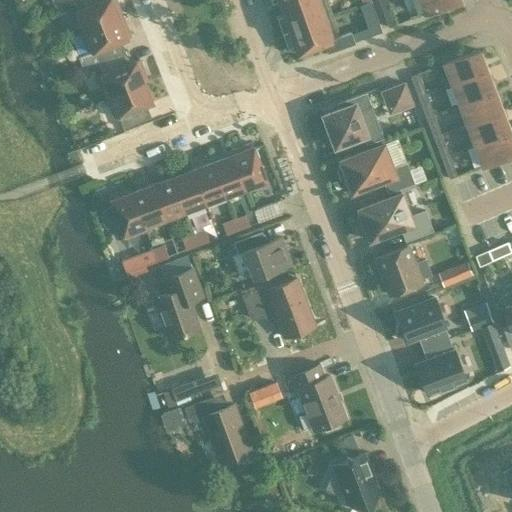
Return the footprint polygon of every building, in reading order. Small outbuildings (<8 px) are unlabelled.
[(71,0),(76,9),(72,11),(80,32),(122,16),(115,0),(71,0)] [(268,0),(270,4),(279,1),(283,13),(274,16),(286,49),(295,46),(298,53),(323,44),(340,38),(339,34),(326,0),(268,0)] [(420,0),(426,13),(460,0),(459,0),(420,0)] [(370,1),(363,4),(359,5),(367,28),(350,33),(353,41),(381,31),(370,1)] [(388,2),(380,5),(388,27),(396,24),(388,2)] [(130,36),(122,16),(80,32),(88,53),(78,57),(82,68),(97,62),(125,51),(120,40),(130,36)] [(349,30),(339,34),(340,38),(323,44),(326,51),(353,41),(350,33),(349,30)] [(486,70),(478,49),(444,62),(452,83),(486,70)] [(105,96),(147,80),(138,59),(129,63),(125,51),(97,62),(101,73),(97,75),(105,96)] [(494,91),(486,70),(452,84),(460,104),(494,91)] [(418,73),(410,76),(417,95),(425,92),(418,73)] [(147,80),(105,96),(113,117),(118,115),(122,127),(150,116),(145,104),(150,102),(142,82),(147,80)] [(413,105),(405,81),(380,90),(388,114),(413,105)] [(502,112),(494,91),(460,104),(468,125),(502,112)] [(334,149),(364,138),(366,143),(383,137),(366,92),(336,103),(339,109),(321,115),(328,133),(325,134),(330,147),(333,146),(334,149)] [(425,92),(417,95),(424,115),(432,112),(425,92)] [(432,112),(424,115),(432,136),(440,133),(432,112)] [(509,131),(502,112),(468,125),(475,144),(509,131)] [(511,139),(509,131),(475,144),(483,165),(511,154),(511,139)] [(448,153),(440,133),(432,136),(440,156),(448,153)] [(232,154),(244,187),(265,179),(251,142),(229,150),(231,154),(232,154)] [(341,164),(337,169),(341,180),(347,181),(351,191),(382,180),(387,193),(414,183),(406,161),(391,167),(382,143),(339,159),(341,164)] [(448,153),(440,156),(449,178),(456,175),(448,153)] [(232,154),(231,154),(211,162),(224,195),(244,187),(232,154)] [(224,195),(211,162),(191,169),(204,202),(224,195)] [(204,202),(191,169),(171,177),(183,210),(204,202)] [(183,210),(171,177),(151,184),(163,218),(183,210)] [(151,184),(131,192),(143,225),(144,225),(163,218),(151,184)] [(131,192),(130,187),(107,196),(109,201),(110,201),(112,206),(111,206),(107,209),(104,212),(103,217),(106,225),(110,227),(114,228),(119,227),(120,227),(122,232),(121,232),(123,238),(145,229),(144,225),(143,225),(131,192)] [(424,210),(410,215),(401,192),(357,208),(359,213),(356,217),(360,229),(365,230),(369,239),(400,227),(405,240),(432,230),(424,210)] [(257,221),(281,213),(276,200),(252,209),(257,221)] [(244,214),(233,218),(237,229),(248,225),(244,214)] [(237,229),(233,218),(221,223),(225,233),(237,229)] [(204,230),(192,234),(196,244),(208,240),(204,230)] [(252,278),(290,264),(280,236),(264,242),(260,231),(232,241),(237,253),(242,251),(252,278)] [(196,244),(192,234),(181,238),(185,249),(196,244)] [(511,249),(508,242),(499,246),(503,255),(511,251),(511,249)] [(152,249),(156,259),(167,255),(163,245),(152,249)] [(406,245),(375,256),(389,295),(420,283),(418,278),(430,274),(424,257),(412,262),(406,245)] [(503,255),(499,246),(490,250),(494,259),(503,255)] [(142,265),(156,259),(152,249),(138,254),(142,265)] [(469,260),(437,272),(442,287),(474,275),(469,260)] [(189,300),(201,295),(191,267),(162,277),(167,292),(153,297),(168,338),(198,327),(189,300)] [(305,327),(313,324),(296,278),(266,289),(264,285),(240,294),(249,317),(272,308),(282,336),(290,333),(291,333),(295,335),(299,334),(303,332),(305,328),(305,327)] [(511,290),(500,297),(511,320),(511,290)] [(421,349),(448,338),(444,328),(445,327),(434,297),(396,311),(407,342),(417,338),(421,349)] [(480,326),(494,321),(489,309),(467,317),(471,329),(480,326)] [(505,350),(494,321),(480,326),(491,355),(505,350)] [(425,359),(415,363),(426,393),(465,379),(453,349),(452,349),(448,338),(421,349),(425,359)] [(335,420),(344,416),(328,374),(323,377),(318,364),(284,377),(290,391),(297,388),(312,429),(322,425),(324,430),(337,425),(335,420)] [(195,379),(170,388),(175,400),(199,391),(195,379)] [(220,463),(250,452),(232,403),(215,409),(211,396),(183,407),(188,421),(202,415),(220,463)] [(351,433),(342,437),(348,452),(357,448),(351,433)] [(366,511),(368,511),(378,491),(372,475),(365,472),(359,455),(366,452),(366,451),(331,464),(335,474),(329,476),(323,488),(336,494),(342,491),(346,503),(366,511)]
